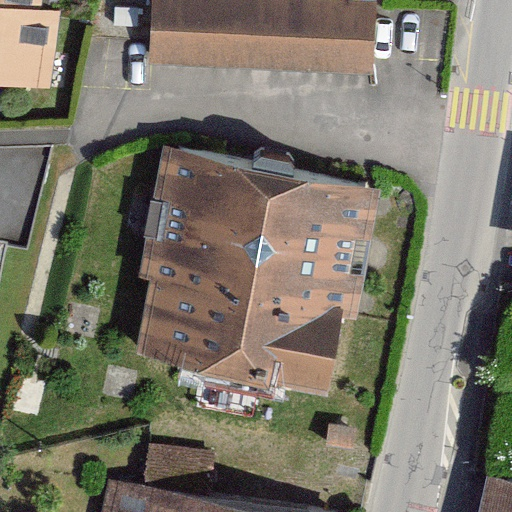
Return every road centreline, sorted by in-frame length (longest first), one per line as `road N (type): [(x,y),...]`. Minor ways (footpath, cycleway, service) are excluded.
road 1 (secondary): [(412,511),(475,218),(495,0)]
road 2 (unknown): [(481,156),(87,116)]
